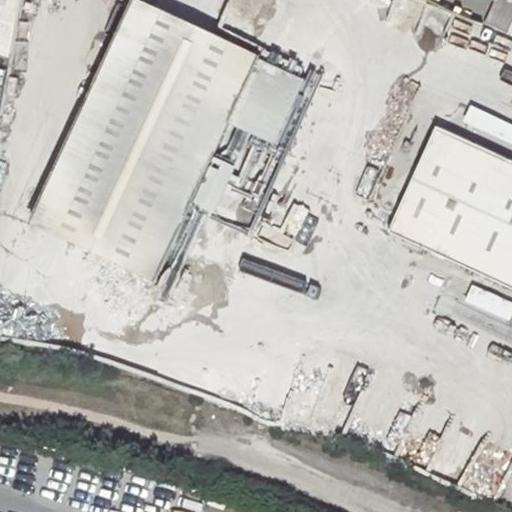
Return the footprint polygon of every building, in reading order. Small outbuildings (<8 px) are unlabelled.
[(0,0),(0,54),(13,59),(22,0),(0,0)] [(225,0),(223,26),(241,28),(244,0),(225,0)] [(439,48),(452,10),(423,0),(370,0),(371,0),(387,6),(379,27),(439,48)] [(511,0),(487,0),(494,3),(484,26),(503,36),(511,17),(511,0)] [(262,59),(138,2),(34,228),(158,285),(262,59)] [(511,161),(438,127),(389,232),(511,287),(511,161)]
